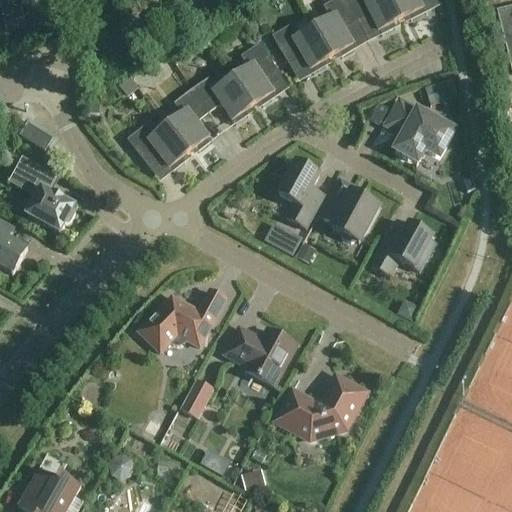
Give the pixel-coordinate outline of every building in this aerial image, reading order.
[(314,30),(332,61),(339,56),(341,60),(355,52),(343,31),(356,24),(343,0),(339,0),(323,9),(330,21),(314,30)] [(401,23),(389,0),(343,0),(356,24),(370,17),(381,38),(395,31),(393,27),(401,23)] [(389,0),(401,23),(408,19),(411,23),(425,16),(416,0),(389,0)] [(511,8),(496,13),(511,76),(511,8)] [(22,15),(2,19),(4,28),(24,24),(22,15)] [(287,64),(300,56),(313,77),(327,69),(324,65),(332,61),(314,30),(298,39),(291,28),(272,39),(287,64)] [(259,47),(241,60),(248,70),(233,81),(253,110),(260,105),(262,109),(276,100),(262,80),(275,71),(259,47)] [(253,110),(233,81),(218,91),(210,80),(192,93),(209,116),(221,108),(235,128),(248,119),(245,115),(253,110)] [(431,110),(459,101),(453,83),(425,92),(431,110)] [(167,128),(189,156),(196,151),(199,155),(211,145),(196,126),(209,116),(192,93),(174,107),(182,117),(167,128)] [(441,157),(451,138),(450,133),(400,105),(388,126),(402,133),(404,137),(395,153),(399,155),(402,160),(407,163),(413,163),(417,165),(424,152),(435,158),(441,157)] [(100,121),(101,109),(89,108),(88,120),(100,121)] [(334,139),(387,139),(388,114),(334,113),(334,139)] [(59,141),(27,122),(17,138),(49,158),(59,141)] [(153,140),(145,129),(127,143),(145,166),(158,156),(172,175),(185,165),(182,162),(189,156),(167,128),(153,140)] [(0,154),(11,161),(21,145),(0,132),(0,154)] [(51,198),(42,193),(50,177),(22,161),(9,185),(36,200),(26,218),(60,237),(65,227),(70,225),(75,216),(74,211),(74,210),(64,204),(52,197),(51,198)] [(324,199),(312,192),(319,178),(318,177),(317,172),(309,168),(305,170),(296,165),(278,198),(293,206),(285,221),(305,232),(320,205),(324,199)] [(332,199),(320,221),(333,228),(331,231),(340,236),(341,241),(350,246),(355,244),(358,246),(378,210),(362,201),(347,193),(341,204),(332,199)] [(0,270),(13,277),(27,252),(8,241),(14,231),(0,223),(0,270)] [(389,235),(385,241),(370,269),(390,280),(399,264),(419,275),(435,247),(430,244),(432,240),(423,235),(423,230),(415,226),(411,228),(409,227),(401,241),(389,235)] [(289,234),(279,252),(293,260),(303,242),(289,234)] [(309,267),(317,253),(305,247),(297,261),(309,267)] [(199,350),(225,303),(210,294),(198,315),(172,301),(138,335),(160,356),(170,346),(173,348),(177,349),(181,348),(184,346),(186,343),(199,350)] [(404,305),(397,319),(411,326),(418,312),(404,305)] [(261,344),(239,332),(225,358),(247,370),(244,374),(273,390),(296,349),(267,333),(261,344)] [(171,396),(178,377),(167,373),(160,392),(171,396)] [(346,434),(360,408),(356,406),(362,394),(335,379),(324,400),(325,401),(323,405),(313,408),(307,405),(308,403),(291,394),(274,425),(309,444),(346,434)] [(196,384),(180,413),(196,421),(212,392),(196,384)] [(157,441),(166,426),(153,418),(144,433),(157,441)] [(263,468),(267,459),(256,453),(251,462),(263,468)] [(67,511),(80,489),(60,477),(65,466),(48,457),(18,510),(21,511),(67,511)] [(158,479),(180,479),(180,464),(158,464),(158,479)] [(246,495),(266,490),(261,475),(242,480),(246,495)]
